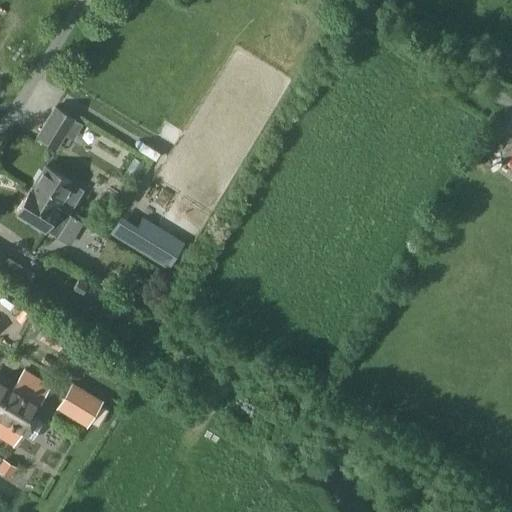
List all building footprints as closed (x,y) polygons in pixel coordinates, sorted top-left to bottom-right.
[(71,121),(71,120),(55,110),(41,135),(57,145),(64,134),(71,121)] [(133,185),(146,168),(132,158),(119,174),(133,185)] [(58,206),(73,181),(45,164),(30,190),(29,189),(16,212),(45,229),(45,228),(58,236),(70,214),(59,207),(58,206)] [(119,219),(109,234),(167,269),(182,244),(141,219),(135,229),(119,219)] [(12,264),(6,279),(21,285),(27,271),(12,264)] [(77,280),(72,288),(81,293),(86,285),(77,280)] [(149,300),(144,311),(153,315),(158,304),(149,300)] [(26,336),(32,324),(18,317),(12,329),(26,336)] [(53,349),(57,336),(36,329),(32,343),(53,349)] [(0,376),(0,440),(11,447),(18,437),(21,439),(24,435),(30,439),(38,424),(33,420),(43,404),(40,402),(50,387),(24,370),(14,385),(0,376)] [(74,386),(60,409),(86,425),(100,402),(74,386)] [(5,459),(0,467),(0,471),(10,477),(17,466),(5,459)]
